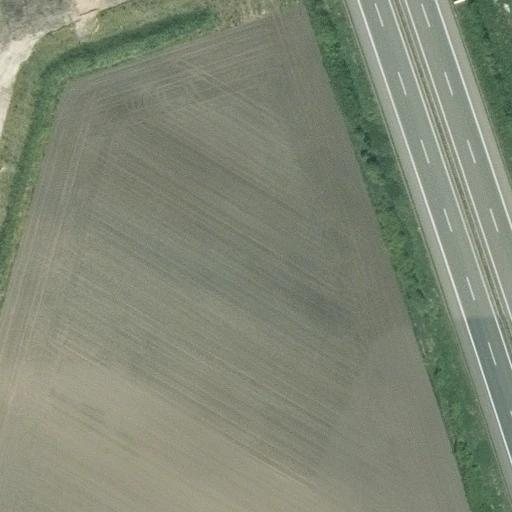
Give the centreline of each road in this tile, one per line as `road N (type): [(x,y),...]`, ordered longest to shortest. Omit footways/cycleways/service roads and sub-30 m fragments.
road 1 (motorway): [(370,0),(511,418)]
road 2 (motorway): [(511,276),(418,0)]
